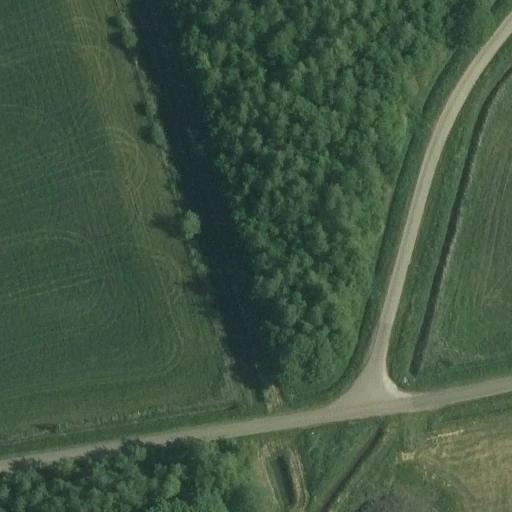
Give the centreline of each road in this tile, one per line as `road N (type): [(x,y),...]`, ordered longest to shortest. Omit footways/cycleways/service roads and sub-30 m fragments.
road 1 (unclassified): [(362,409),(439,134),(459,91),(511,21)]
road 2 (unclassified): [(0,468),(362,409)]
road 3 (unclassified): [(362,409),(511,381)]
